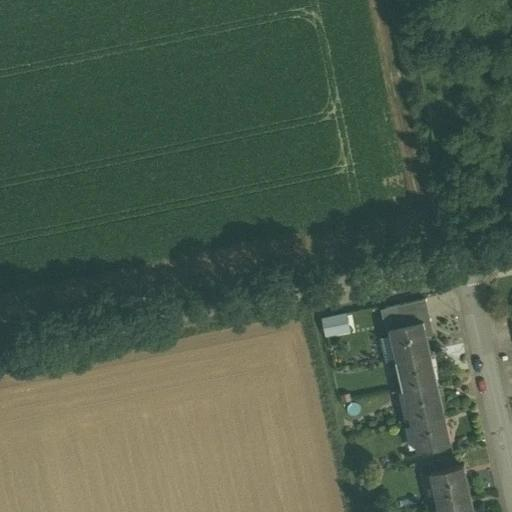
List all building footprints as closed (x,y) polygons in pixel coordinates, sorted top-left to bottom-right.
[(386,308),(391,327),(430,318),(426,299),(386,308)] [(322,333),(346,330),(344,311),(319,315),(322,333)] [(424,319),(391,327),(397,357),(431,350),(424,319)] [(431,350),(397,357),(404,388),(438,380),(431,350)] [(438,380),(404,388),(411,418),(445,410),(438,380)] [(445,410),(411,418),(418,449),(452,442),(445,410)] [(464,463),(430,470),(437,501),(471,493),(464,463)] [(475,511),(471,493),(437,501),(439,511),(475,511)]
